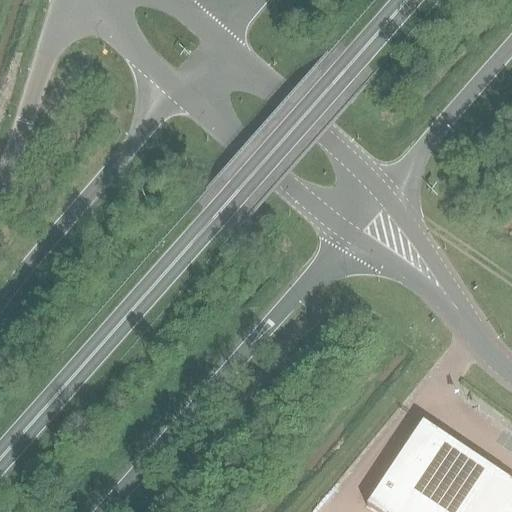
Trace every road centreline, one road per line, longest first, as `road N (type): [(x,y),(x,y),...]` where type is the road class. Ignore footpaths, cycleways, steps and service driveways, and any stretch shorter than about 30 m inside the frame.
road 1 (trunk): [(0,455),(403,0)]
road 2 (trunk): [(105,511),(352,236)]
road 3 (trunk): [(178,89),(0,302)]
road 4 (secondary): [(178,89),(352,236)]
road 5 (secondary): [(384,194),(215,43)]
road 6 (unclassified): [(0,188),(67,0)]
road 7 (trunk): [(384,194),(511,43)]
road 8 (secondary): [(462,316),(384,194)]
road 9 (secondary): [(352,236),(462,316)]
